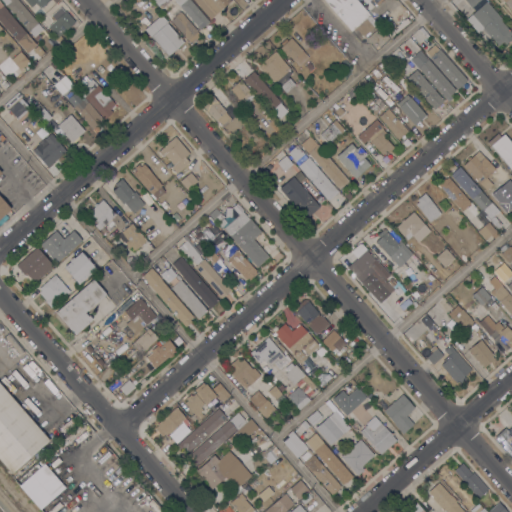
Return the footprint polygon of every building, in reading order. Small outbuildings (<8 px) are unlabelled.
[(17,0),(43,29),(33,37),(1,0),(17,0)] [(49,0),(40,8),(35,2),(30,7),(24,0),(49,0)] [(169,0),(173,4),(163,12),(151,0),(169,0)] [(190,0),(209,22),(203,28),(202,27),(199,29),(174,0),(190,0)] [(230,0),(231,1),(223,8),(224,9),(222,11),(221,10),(210,19),(193,0),(230,0)] [(355,0),(375,23),(374,24),(375,26),(363,37),(357,29),(355,31),(353,29),(351,31),(323,0),(355,0)] [(480,0),(472,8),(464,0),(480,0)] [(503,20),(501,22),(511,34),(510,36),(511,38),(506,44),(503,41),(498,46),(491,38),(491,39),(482,29),(478,33),(466,19),(486,1),(503,20)] [(0,21),(0,8),(2,6),(26,33),(17,41),(0,21)] [(174,6),(180,13),(181,12),(198,32),(197,32),(200,35),(191,44),(171,21),(172,20),(165,14),(174,6)] [(57,38),(47,28),(55,20),(51,15),(60,7),(65,12),(65,11),(75,22),(57,38)] [(392,21),(383,29),(371,15),(376,11),(379,14),(383,11),(392,21)] [(145,29),(161,15),(167,22),(166,23),(183,42),(168,56),(145,29)] [(424,35),(419,29),(422,27),(427,33),(426,34),(424,35)] [(17,42),(26,34),(36,45),(26,53),(17,42)] [(39,38),(46,34),(51,42),(45,46),(39,38)] [(307,55),(297,64),(288,54),(286,56),(279,49),(282,46),(280,44),(285,39),(287,41),(290,38),(307,55)] [(467,81),(457,89),(429,58),(430,57),(426,52),(434,45),(438,50),(439,49),(467,81)] [(32,50),(37,46),(43,53),(38,57),(32,50)] [(455,91),(450,95),(452,98),(448,102),(418,68),(417,69),(409,60),(419,50),(455,91)] [(29,62),(20,70),(11,60),(20,51),(29,62)] [(290,69),(289,70),(292,73),(288,76),(295,85),(285,93),(277,83),(275,84),(265,73),(264,74),(259,67),(260,66),(259,65),(275,51),(290,69)] [(313,68),(308,70),(305,65),(309,62),(313,68)] [(378,70),(388,84),(378,91),(368,77),(378,70)] [(443,101),(434,110),(406,78),(416,70),(443,101)] [(280,102),(280,103),(287,112),(279,119),(272,110),(270,111),(243,80),(253,71),(280,102)] [(389,77),(395,72),(398,76),(392,81),(389,77)] [(115,104),(109,109),(112,113),(105,120),(78,91),(91,79),(115,104)] [(9,84),(5,88),(0,83),(4,80),(9,84)] [(230,89),(240,80),(254,97),(244,106),(230,89)] [(66,99),(75,91),(82,99),(84,100),(85,100),(103,120),(92,129),(66,99)] [(426,116),(421,121),(420,121),(415,126),(396,104),(407,95),(409,98),(410,97),(426,116)] [(226,112),(225,112),(232,120),(223,128),(216,120),(215,121),(201,105),(212,96),(226,112)] [(18,120),(7,108),(20,97),(30,108),(18,120)] [(265,108),(261,112),(255,106),(260,102),(265,108)] [(344,111),(338,116),(334,111),(339,106),(344,111)] [(51,117),(45,122),(37,113),(43,108),(51,117)] [(408,131),(404,134),(406,136),(402,139),(401,138),(399,139),(379,116),(388,108),(408,131)] [(84,131),(79,136),(80,137),(74,143),(73,141),(71,142),(57,126),(70,114),(84,131)] [(344,130),(339,135),(341,138),(335,144),(332,140),(328,144),(319,135),(328,127),(327,127),(335,120),(344,130)] [(376,120),(382,126),(381,127),(387,134),(384,137),(393,148),(388,152),(386,150),(381,155),(370,142),(371,141),(370,139),(368,141),(367,140),(363,144),(357,137),(376,120)] [(230,134),(226,130),(230,126),(234,130),(230,134)] [(47,167),(33,150),(38,146),(37,145),(50,133),(66,151),(47,167)] [(511,143),(511,144),(511,171),(486,142),(496,134),(499,137),(504,133),(511,143)] [(348,181),(339,189),(314,161),(313,162),(312,161),(313,160),(299,144),(306,138),(307,138),(309,136),(348,181)] [(189,154),(185,157),(189,163),(176,174),(170,168),(173,165),(164,155),(162,157),(157,151),(175,137),(189,154)] [(336,157),(351,143),(356,149),(359,146),(366,155),(363,158),(370,165),(355,178),(336,157)] [(304,154),(295,162),(288,153),(297,145),(304,154)] [(495,169),(486,177),(492,184),(486,190),(480,184),(479,184),(462,165),(478,151),(495,169)] [(292,164),(284,171),(277,162),(285,155),(292,164)] [(338,192),(328,201),(298,166),(308,157),(338,192)] [(162,186),(160,187),(164,191),(154,199),(133,173),(136,170),(134,168),(138,164),(140,167),(144,164),(162,186)] [(498,212),(494,216),(502,225),(497,229),(489,220),(490,220),(486,216),(485,217),(479,211),(480,210),(450,175),(459,166),(498,212)] [(197,181),(187,190),(179,181),(190,172),(197,181)] [(319,207),(305,219),(279,189),(293,177),(319,207)] [(438,184),(445,178),(445,179),(447,177),(469,200),(465,204),(466,206),(461,210),(438,184)] [(131,215),(112,192),(117,188),(114,185),(121,178),(126,184),(127,183),(128,185),(127,186),(133,193),(135,191),(139,197),(138,197),(144,205),(131,215)] [(509,198),(500,206),(491,196),(500,188),(509,198)] [(443,216),(435,222),(432,219),(429,222),(415,204),(418,202),(416,199),(424,193),(443,216)] [(0,197),(10,209),(0,218),(0,197)] [(162,203),(166,199),(170,203),(165,207),(162,203)] [(115,215),(98,230),(94,226),(97,223),(88,213),(102,200),(115,215)] [(257,267),(223,229),(233,220),(231,218),(225,218),(225,208),(232,208),(237,203),(243,210),(242,212),(248,218),(249,218),(261,232),(253,239),(268,257),(257,267)] [(219,213),(212,220),(207,215),(215,208),(219,213)] [(430,231),(418,242),(411,235),(406,240),(395,227),(401,222),(400,221),(403,219),(403,220),(413,211),(430,231)] [(221,228),(213,220),(220,213),(223,217),(222,218),(226,223),(221,228)] [(213,223),(207,228),(201,222),(207,216),(213,223)] [(487,222),(495,231),(484,240),(477,231),(483,226),(487,222)] [(146,242),(134,250),(131,247),(128,249),(123,241),(122,242),(121,240),(113,246),(110,243),(118,237),(117,235),(134,223),(146,242)] [(435,223),(440,228),(436,231),(432,226),(435,223)] [(375,241),(379,237),(377,235),(383,228),(410,256),(399,267),(375,241)] [(47,253),(39,244),(55,230),(62,239),(47,253)] [(82,241),(56,263),(47,253),(62,239),(72,230),(82,241)] [(454,236),(466,248),(458,256),(446,243),(454,236)] [(511,259),(508,263),(500,254),(509,245),(511,248),(511,259)] [(25,274),(25,273),(24,275),(16,266),(36,248),(44,257),(25,274)] [(454,258),(444,267),(435,257),(445,248),(454,258)] [(213,265),(204,255),(210,249),(219,259),(213,265)] [(257,273),(248,282),(226,260),(236,250),(237,251),(257,273)] [(365,250),(375,260),(375,259),(389,275),(380,284),(389,293),(383,298),(385,300),(380,305),(370,294),(371,293),(362,283),(361,283),(346,267),(365,250)] [(80,252),(96,269),(78,285),(63,268),(80,252)] [(138,264),(131,268),(126,260),(132,256),(138,264)] [(219,301),(209,309),(182,278),(183,277),(171,264),(180,256),(219,301)] [(53,266),(34,283),(25,274),(44,257),(53,266)] [(231,291),(221,299),(194,268),(204,259),(231,291)] [(511,292),(493,271),(502,263),(508,269),(507,270),(511,274),(511,273),(511,292)] [(176,276),(168,283),(160,274),(168,267),(176,276)] [(192,317),(189,319),(191,321),(185,327),(141,276),(150,268),(192,317)] [(70,292),(51,309),(45,302),(46,301),(38,293),(41,291),(39,289),(55,275),(70,292)] [(54,313),(93,279),(105,293),(84,312),(88,316),(89,315),(92,319),(90,321),(74,336),(54,313)] [(397,285),(393,288),(388,282),(391,279),(397,285)] [(207,311),(198,319),(171,288),(180,280),(207,311)] [(511,319),(509,316),(510,315),(503,306),(502,307),(501,306),(502,305),(492,294),(494,292),(494,291),(501,285),(504,289),(505,288),(506,290),(505,290),(511,297),(511,319)] [(392,290),(397,286),(402,292),(397,296),(392,290)] [(490,297),(481,305),(472,295),(481,286),(490,297)] [(414,298),(410,294),(414,290),(418,295),(414,298)] [(428,294),(423,298),(420,294),(425,290),(428,294)] [(123,312),(139,298),(149,309),(128,327),(125,324),(130,320),(123,312)] [(296,311),(297,310),(295,307),(303,300),(308,300),(308,301),(318,313),(318,314),(320,317),(321,315),(329,324),(323,330),(322,329),(316,334),(296,311)] [(492,308),(488,304),(492,300),(496,305),(492,308)] [(472,322),(463,330),(456,323),(447,313),(457,305),(461,310),(461,309),(472,322)] [(149,309),(155,316),(134,334),(128,327),(149,309)] [(498,341),(495,343),(481,326),(490,319),(494,324),(497,321),(503,328),(506,326),(511,332),(511,340),(510,342),(511,345),(505,350),(498,341)] [(284,323),(291,331),(295,327),(296,328),(300,324),(319,345),(308,355),(302,348),(299,350),(305,357),(299,362),(273,332),(284,323)] [(157,337),(141,353),(132,344),(148,328),(157,337)] [(321,341),(332,329),(335,332),(337,331),(339,333),(338,335),(346,343),(338,351),(335,348),(331,351),(321,341)] [(289,362),(285,364),(282,360),(278,363),(276,361),(269,367),(263,360),(259,363),(249,352),(254,348),(256,346),(267,337),(289,362)] [(154,367),(146,357),(152,352),(151,350),(157,345),(158,347),(167,339),(176,350),(154,367)] [(493,355),(492,356),(494,359),(484,367),(481,364),(480,365),(468,349),(480,339),(493,355)] [(428,349),(433,345),(443,355),(432,365),(426,358),(431,353),(428,349)] [(471,369),(463,376),(465,378),(460,383),(458,381),(456,383),(440,365),(449,357),(443,350),(449,345),(471,369)] [(348,363),(343,367),(337,361),(342,357),(348,363)] [(245,388),(229,371),(231,368),(229,365),(237,358),(239,361),(242,358),(252,369),(253,368),(260,375),(245,388)] [(284,374),(295,364),(304,375),(293,385),(284,374)] [(127,379),(134,386),(125,395),(118,388),(127,379)] [(216,396),(206,405),(195,393),(196,392),(194,389),(202,382),(204,385),(205,384),(216,396)] [(229,396),(221,403),(217,397),(218,396),(212,389),(218,383),(229,396)] [(0,384),(49,440),(11,473),(0,460),(0,384)] [(281,395),(276,399),(273,395),(272,396),(268,391),(274,386),(281,395)] [(297,387),(300,390),(301,389),(304,393),(303,394),(306,397),(307,397),(310,400),(299,410),(296,406),(287,396),(297,387)] [(331,399),(342,390),(347,396),(357,388),(366,398),(346,415),(331,399)] [(266,400),(267,400),(275,409),(265,419),(257,409),(248,399),(257,390),(266,400)] [(200,407),(203,410),(200,412),(203,416),(200,418),(201,420),(196,425),(189,417),(193,413),(184,402),(194,393),(204,404),(200,407)] [(402,394),(414,408),(410,411),(411,412),(406,416),(413,424),(402,434),(394,424),(383,411),(402,394)] [(166,435),(164,433),(162,436),(154,428),(157,425),(157,424),(175,407),(185,418),(166,435)] [(218,408),(226,418),(187,452),(183,447),(180,449),(176,445),(218,408)] [(312,425),(306,419),(316,410),(322,416),(312,425)] [(350,428),(342,434),(329,445),(315,428),(335,410),(350,428)] [(237,412),(245,421),(195,466),(191,462),(194,459),(193,458),(193,459),(190,459),(189,457),(190,456),(189,454),(237,412)] [(228,437),(249,419),(260,432),(259,434),(261,439),(264,439),(265,442),(259,444),(254,447),(250,440),(254,437),(253,436),(250,433),(238,442),(236,440),(232,443),(228,437)] [(309,426),(305,429),(301,424),(304,421),(309,426)] [(365,426),(367,429),(368,429),(369,430),(375,425),(376,427),(380,423),(396,440),(380,454),(376,449),(374,450),(372,448),(374,447),(373,445),(371,447),(370,445),(371,444),(368,440),(368,441),(359,431),(365,426)] [(511,457),(494,437),(505,428),(507,430),(511,425),(511,457)] [(288,437),(287,435),(292,431),(302,442),(297,447),(302,452),(297,457),(283,442),(288,437)] [(353,477),(346,483),(345,482),(343,484),(314,451),(313,451),(305,441),(314,432),(353,477)] [(361,466),(363,470),(357,476),(340,457),(360,439),(365,445),(365,444),(367,447),(373,455),(361,466)] [(272,445),(280,455),(270,464),(264,458),(262,460),(258,454),(272,445)] [(303,462),(304,461),(300,457),(308,449),(341,487),(331,495),(303,462)] [(129,475),(124,479),(122,477),(120,479),(118,476),(114,479),(100,463),(103,460),(101,457),(103,456),(102,454),(106,450),(129,475)] [(236,488),(239,492),(229,501),(225,497),(230,493),(230,492),(235,488),(227,480),(225,482),(223,479),(211,489),(201,478),(202,477),(196,470),(199,468),(210,458),(213,455),(218,460),(228,451),(251,475),(236,488)] [(453,470),(462,463),(471,474),(473,472),(488,490),(478,498),(453,470)] [(17,484),(36,509),(63,489),(44,464),(17,484)] [(299,499),(289,489),(299,480),(309,490),(299,499)] [(446,511),(444,510),(443,510),(433,499),(434,498),(428,491),(438,482),(449,495),(450,494),(456,501),(455,502),(464,511),(468,511),(478,504),(482,509),(483,508),(486,511),(446,511)] [(267,486),(273,493),(263,501),(257,495),(267,486)] [(240,493),(245,499),(244,500),(254,511),(236,511),(229,503),(240,493)] [(262,511),(284,493),(293,504),(284,511),(262,511)] [(304,504),(300,500),(308,494),(311,497),(304,504)] [(488,511),(498,502),(507,511),(488,511)] [(305,511),(298,503),(287,511),(305,511)] [(404,511),(409,508),(409,509),(416,503),(424,511),(404,511)]
